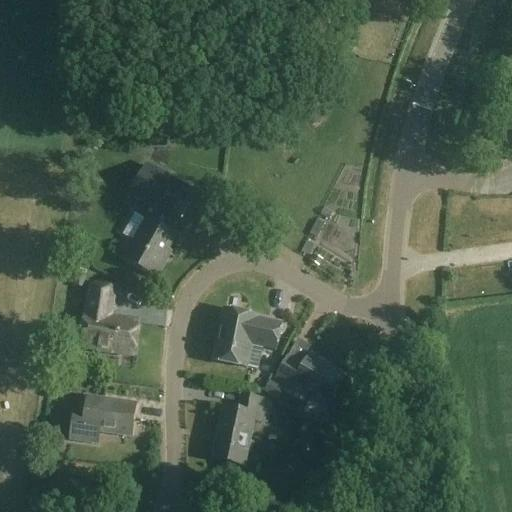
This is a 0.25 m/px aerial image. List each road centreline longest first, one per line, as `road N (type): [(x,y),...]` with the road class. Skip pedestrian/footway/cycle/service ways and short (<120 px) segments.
road 1 (residential): [(392,311),(341,307),(258,265),(205,278),(186,302),(177,338),(174,464),(163,511)]
road 2 (unclassified): [(392,311),(408,156),(464,0)]
road 3 (unclassified): [(420,511),(400,419),(392,311)]
